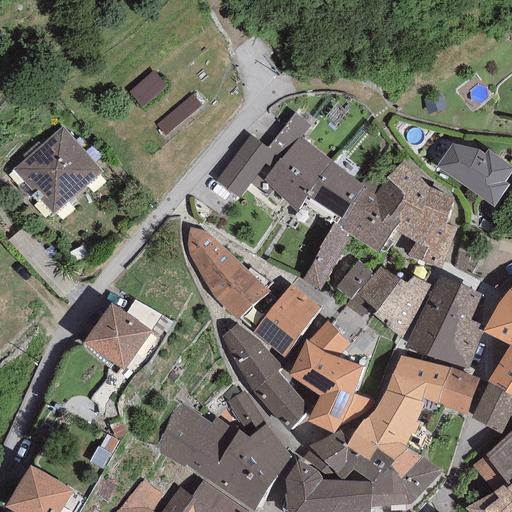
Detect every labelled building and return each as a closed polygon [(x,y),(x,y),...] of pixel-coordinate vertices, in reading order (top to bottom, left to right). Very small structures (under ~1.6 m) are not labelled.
[(129,93),(142,109),(167,87),(154,72),(129,93)] [(202,106),(193,95),(157,124),(166,135),(202,106)] [(251,135),(216,182),(239,199),(259,172),(266,177),(279,158),(281,160),(300,137),(310,126),(295,113),(268,148),(251,135)] [(63,127),(13,169),(51,213),(102,172),(63,127)] [(266,177),(264,180),(297,212),(307,197),(331,162),(300,137),(281,160),(279,158),(266,177)] [(480,150),(451,144),(436,167),(493,207),(509,185),(505,182),(511,171),(511,166),(488,149),(485,154),(480,150)] [(416,243),(407,256),(440,269),(457,228),(445,224),(453,198),(429,187),(404,160),(386,178),(407,196),(401,203),(406,206),(396,221),(400,223),(395,230),(416,243)] [(331,162),(307,197),(340,218),(341,219),(363,186),(360,184),(331,162)] [(351,237),(378,253),(395,230),(400,223),(396,221),(406,206),(401,203),(407,196),(386,178),(374,170),(360,184),(363,186),(341,219),(340,218),(336,224),(342,228),(340,230),(351,237)] [(319,249),(302,280),(320,291),(351,237),(340,230),(342,228),(336,224),(334,223),(318,248),(319,249)] [(216,299),(245,270),(204,232),(190,229),(189,232),(187,244),(190,255),(200,274),(216,299)] [(461,272),(475,276),(480,258),(466,254),(461,272)] [(358,261),(336,288),(350,300),(374,274),(358,261)] [(370,307),(376,311),(373,315),(407,342),(435,286),(413,278),(406,283),(380,267),(374,274),(356,294),(350,300),(346,305),(362,318),(370,307)] [(238,320),(270,291),(245,270),(216,299),(238,320)] [(435,286),(407,342),(405,348),(468,369),(481,332),(478,329),(481,325),(471,321),(482,295),(440,276),(435,286)] [(271,309),(301,333),(321,308),(292,285),(271,309)] [(497,304),(484,329),(483,331),(483,332),(509,345),(511,344),(511,287),(509,291),(497,304)] [(126,314),(150,331),(161,315),(135,300),(126,314)] [(110,303),(83,343),(123,370),(150,334),(152,332),(150,331),(126,314),(110,303)] [(271,309),(253,333),(284,357),(301,333),(271,309)] [(175,324),(161,315),(150,331),(152,332),(150,334),(158,339),(163,331),(168,335),(175,324)] [(368,418),(378,404),(354,395),(362,367),(338,358),(350,345),(327,321),(309,342),(305,340),(289,375),(320,396),(307,422),(335,435),(341,431),(350,442),(364,421),(368,418)] [(237,325),(222,337),(252,393),(278,372),(283,367),(259,342),(237,325)] [(511,344),(509,345),(487,382),(489,383),(511,395),(511,344)] [(401,356),(386,391),(378,404),(368,418),(364,421),(350,442),(347,446),(369,460),(377,449),(395,460),(404,446),(411,434),(414,435),(419,423),(416,422),(426,400),(438,403),(450,367),(401,356)] [(450,367),(438,403),(467,415),(480,379),(450,367)] [(252,393),(287,432),(310,409),(278,372),(252,393)] [(511,395),(489,383),(472,419),(501,435),(511,412),(511,395)] [(229,401),(240,394),(233,385),(224,394),(229,401)] [(229,401),(227,402),(250,437),(266,424),(244,391),(240,394),(229,401)] [(159,444),(161,454),(184,468),(186,466),(254,511),(267,489),(291,457),(266,424),(250,437),(249,438),(239,430),(238,432),(216,417),(212,424),(183,404),(174,411),(159,444)] [(335,435),(309,446),(310,449),(302,459),(328,478),(344,479),(353,470),(371,482),(371,484),(381,472),(384,474),(395,460),(377,449),(369,460),(347,446),(350,442),(341,431),(335,435)] [(511,431),(486,456),(473,466),(494,493),(506,484),(509,487),(511,484),(511,431)] [(442,471),(404,446),(395,460),(384,474),(381,472),(371,484),(371,498),(371,507),(410,504),(442,471)] [(285,480),(288,511),(369,511),(371,498),(371,484),(371,482),(322,480),(317,471),(298,460),(285,480)] [(29,466),(5,507),(13,511),(59,511),(73,491),(29,466)] [(153,511),(152,511),(163,496),(143,481),(117,511),(153,511)] [(246,511),(202,481),(193,496),(180,487),(162,511),(246,511)] [(464,509),(467,511),(511,511),(511,484),(509,487),(506,484),(494,493),(464,509)]
